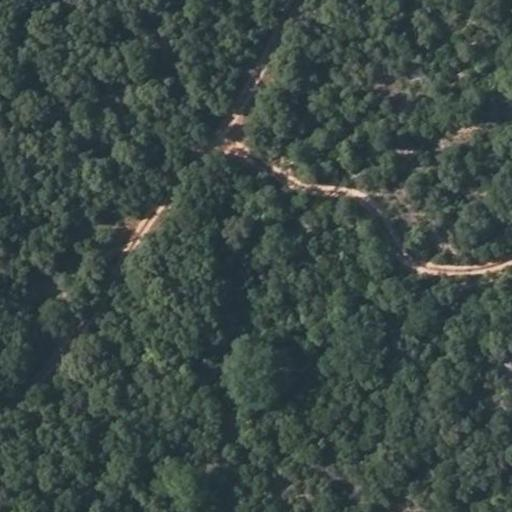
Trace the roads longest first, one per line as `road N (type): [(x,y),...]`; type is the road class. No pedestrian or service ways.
road 1 (track): [(0,411),(80,337),(148,212),(226,125),(303,0)]
road 2 (track): [(230,141),(279,178),(361,189),(397,255),(470,272),(511,259)]
